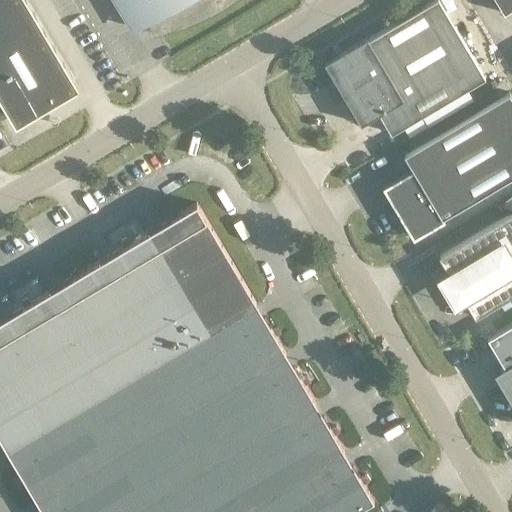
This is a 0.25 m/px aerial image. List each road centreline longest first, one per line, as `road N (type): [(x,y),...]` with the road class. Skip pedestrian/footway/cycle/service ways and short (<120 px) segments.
road 1 (unclassified): [(236,72),(489,511)]
road 2 (unclassified): [(236,72),(0,208)]
road 3 (unclassified): [(356,0),(236,72)]
